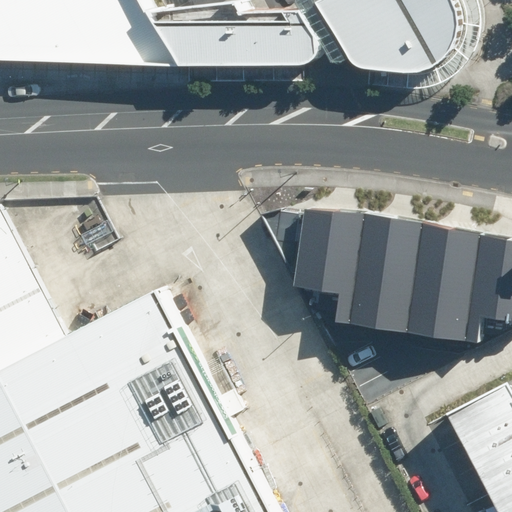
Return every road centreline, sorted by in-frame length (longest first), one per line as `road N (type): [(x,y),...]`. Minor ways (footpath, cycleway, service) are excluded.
road 1 (residential): [(281,117),(0,128)]
road 2 (residential): [(511,173),(383,152),(281,117)]
road 3 (residential): [(281,117),(403,104),(511,120)]
